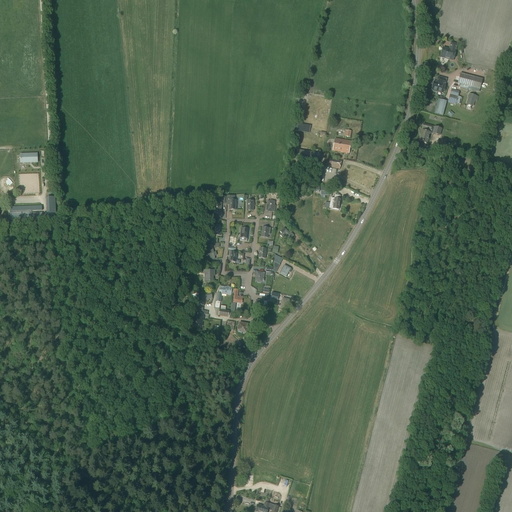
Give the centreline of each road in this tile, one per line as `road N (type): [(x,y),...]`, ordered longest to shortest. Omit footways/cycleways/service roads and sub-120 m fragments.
road 1 (tertiary): [(228,511),(241,383),(347,244),(402,133),(417,65),(413,0)]
road 2 (track): [(150,511),(86,477),(0,399)]
